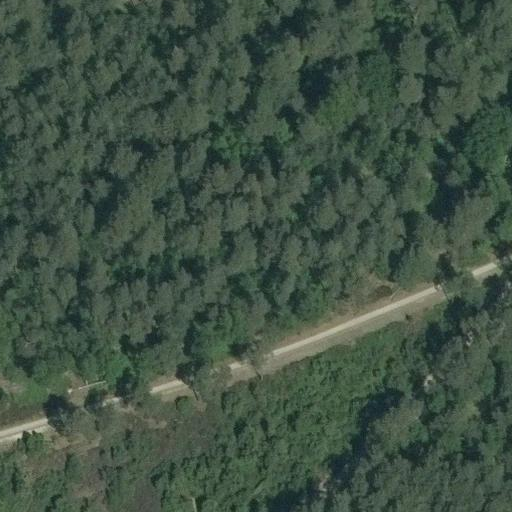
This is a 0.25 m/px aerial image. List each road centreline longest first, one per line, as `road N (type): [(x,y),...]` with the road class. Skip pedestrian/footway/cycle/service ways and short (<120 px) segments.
road 1 (track): [(0,445),(221,381),(511,269)]
road 2 (track): [(511,297),(306,511)]
road 3 (unknown): [(511,416),(501,433),(387,511)]
